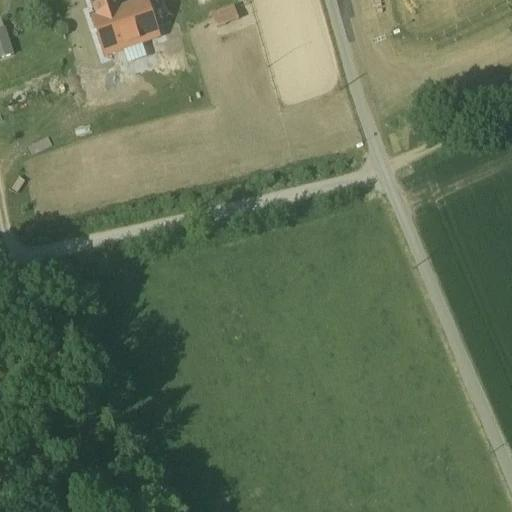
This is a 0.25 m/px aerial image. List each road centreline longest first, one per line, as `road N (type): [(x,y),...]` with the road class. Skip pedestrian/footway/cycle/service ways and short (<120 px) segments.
road 1 (track): [(511,108),(388,166),(0,260)]
road 2 (residential): [(511,463),(388,166),(333,0)]
